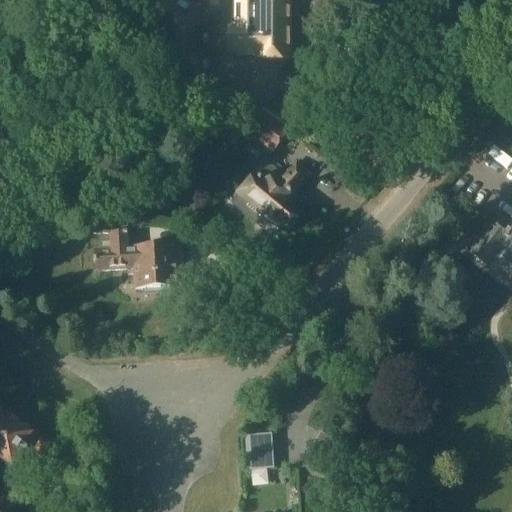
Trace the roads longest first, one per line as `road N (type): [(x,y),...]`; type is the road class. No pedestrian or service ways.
road 1 (residential): [(511,69),(265,361),(219,394),(154,412)]
road 2 (residential): [(154,412),(0,310)]
